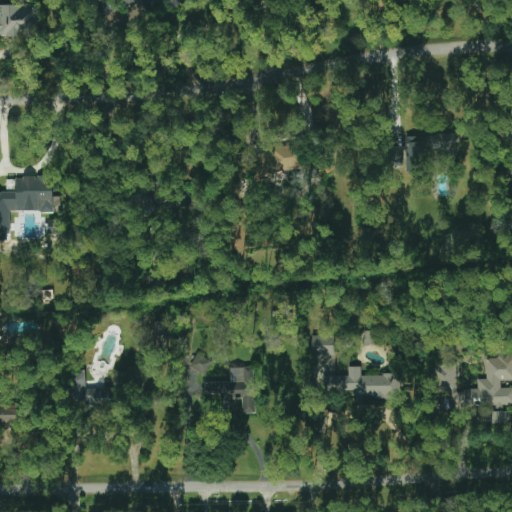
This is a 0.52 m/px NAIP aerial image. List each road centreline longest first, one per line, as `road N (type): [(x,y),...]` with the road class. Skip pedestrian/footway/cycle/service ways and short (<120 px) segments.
road 1 (residential): [(511,47),(389,55),(167,94),(0,100)]
road 2 (residential): [(0,489),(511,473)]
